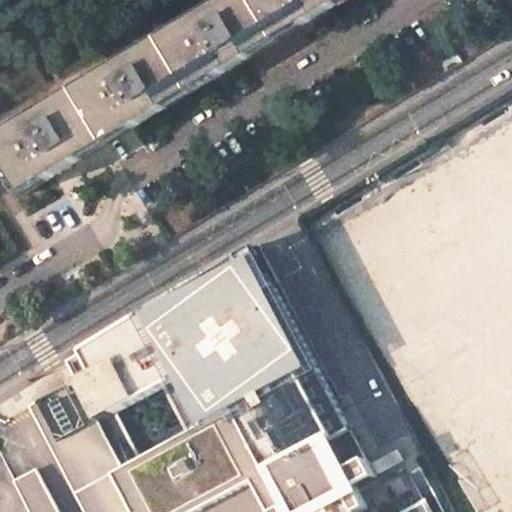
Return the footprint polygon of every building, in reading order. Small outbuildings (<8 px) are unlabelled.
[(253,38),(230,0),(229,0),(90,83),(113,123),(125,116),(133,131),(251,59),(243,45),(253,38)] [(283,21),(270,0),(230,0),(253,38),(243,45),(251,59),(302,29),(294,14),(283,21)] [(270,0),(283,21),(294,14),(302,29),(349,0),(270,0)] [(456,50),(439,60),(446,73),(464,63),(456,50)] [(113,123),(90,83),(62,101),(85,140),(74,146),(82,161),(133,131),(125,116),(113,123)] [(62,101),(0,137),(0,159),(23,197),(82,161),(74,146),(85,140),(62,101)] [(26,389),(86,511),(428,511),(424,504),(408,511),(369,511),(368,509),(358,491),(378,480),(260,251),(206,283),(26,389)] [(28,511),(0,456),(0,511),(28,511)] [(59,511),(38,470),(15,481),(31,511),(59,511)]
